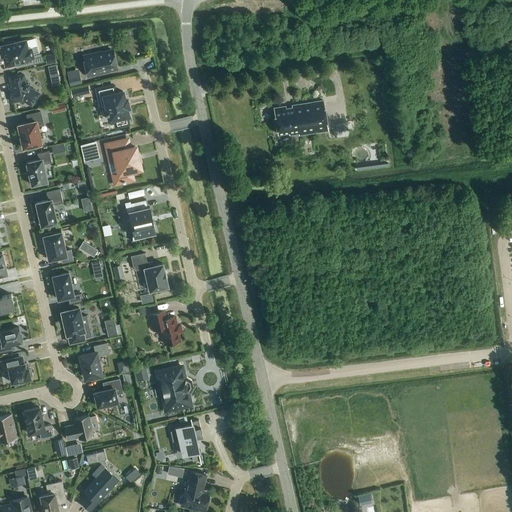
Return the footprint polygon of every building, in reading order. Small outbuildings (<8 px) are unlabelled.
[(0,47),(2,56),(5,55),(7,63),(26,59),(27,65),(43,62),(41,54),(33,56),(31,47),(28,48),(26,40),(12,44),(11,41),(4,43),(5,45),(2,46),(3,47),(0,47)] [(109,69),(117,67),(113,51),(102,53),(101,51),(83,55),(88,77),(109,72),(109,69)] [(56,62),(54,54),(45,56),(47,64),(56,62)] [(60,84),(56,64),(48,66),(52,86),(60,84)] [(12,87),(9,88),(12,102),(22,99),(32,105),(39,93),(29,87),(29,86),(29,85),(29,84),(28,83),(27,82),(26,82),(25,82),(24,74),(10,77),(12,87)] [(69,80),(70,85),(82,83),(80,77),(69,80)] [(107,112),(106,112),(107,114),(108,114),(109,120),(114,119),(116,127),(129,124),(127,116),(128,116),(127,108),(128,107),(127,99),(125,99),(123,91),(116,93),(114,85),(97,89),(101,108),(106,107),(107,112)] [(86,86),(75,89),(77,96),(88,94),(86,86)] [(274,108),(278,134),(289,132),(289,134),(299,133),(299,135),(328,130),(324,101),(292,105),(292,108),(286,109),(286,106),(274,108)] [(28,122),(18,125),(20,134),(17,134),(19,140),(21,139),(23,148),(42,144),(38,126),(43,125),(40,111),(27,115),(28,122)] [(347,122),(335,123),(336,131),(348,129),(347,122)] [(126,182),(125,181),(133,179),(131,171),(141,168),(136,147),(130,148),(128,140),(106,144),(111,164),(117,162),(119,171),(113,172),(115,183),(123,182),(126,182)] [(96,141),(80,145),(84,161),(100,157),(96,141)] [(65,153),(63,144),(52,146),(54,156),(65,153)] [(37,153),(38,159),(26,162),(28,171),(29,176),(30,176),(32,185),(34,184),(34,187),(42,185),(42,182),(47,181),(43,164),(51,162),(49,151),(37,153)] [(131,196),(146,193),(145,186),(129,190),(131,196)] [(36,203),(41,226),(57,222),(53,205),(63,202),(60,189),(46,192),(48,200),(36,203)] [(83,196),(85,210),(94,208),(91,195),(83,196)] [(132,227),(132,240),(131,240),(131,241),(145,238),(145,235),(156,233),(153,222),(152,222),(151,218),(152,217),(150,207),(148,207),(146,199),(131,203),(131,201),(124,202),(127,213),(129,212),(131,222),(133,222),(134,226),(132,227)] [(44,236),(49,259),(60,257),(62,263),(73,260),(71,249),(65,250),(61,232),(52,234),(52,232),(45,234),(45,236),(44,236)] [(98,250),(83,241),(79,248),(94,257),(98,250)] [(162,264),(154,266),(153,261),(147,262),(145,253),(131,256),(133,266),(134,266),(135,270),(144,268),(144,269),(145,269),(149,290),(150,291),(151,291),(151,290),(167,287),(168,287),(168,285),(166,279),(167,279),(165,271),(164,271),(163,265),(163,263),(162,264)] [(103,276),(99,261),(91,262),(95,278),(103,276)] [(118,277),(126,274),(123,262),(114,265),(118,277)] [(68,272),(53,276),(58,299),(68,297),(69,304),(83,301),(81,293),(74,295),(68,272)] [(0,289),(0,314),(7,313),(6,310),(14,308),(11,294),(2,296),(0,289)] [(79,308),(62,312),(64,320),(63,320),(64,326),(65,326),(67,335),(68,334),(70,343),(85,339),(85,338),(91,336),(87,315),(81,316),(79,308)] [(150,314),(154,330),(161,329),(164,344),(172,342),(174,343),(177,342),(178,341),(180,340),(179,333),(185,332),(183,322),(176,323),(175,316),(166,318),(165,310),(150,314)] [(110,326),(106,327),(108,336),(117,334),(115,325),(112,325),(109,325),(110,326)] [(0,339),(0,352),(11,350),(10,344),(22,341),(19,327),(0,331),(0,334),(1,339),(0,339)] [(82,364),(84,371),(85,378),(102,374),(97,356),(110,353),(107,342),(93,345),(95,352),(80,355),(82,364)] [(29,370),(28,367),(27,363),(25,364),(25,363),(24,363),(22,356),(12,358),(0,361),(0,368),(3,368),(4,374),(10,373),(12,382),(15,382),(15,383),(22,382),(22,380),(31,378),(30,376),(32,376),(31,370),(29,370)] [(157,372),(166,411),(191,405),(188,392),(189,391),(191,387),(190,381),(186,379),(185,379),(182,366),(157,372)] [(135,369),(138,379),(147,377),(145,367),(135,369)] [(106,382),(108,389),(94,392),(95,394),(93,395),(95,402),(96,401),(98,406),(108,404),(109,406),(116,404),(115,402),(118,402),(116,395),(123,393),(120,378),(106,382)] [(23,411),(29,433),(39,431),(41,439),(54,436),(51,425),(44,426),(39,407),(23,411)] [(0,441),(17,438),(11,414),(0,416),(0,441)] [(72,425),(64,427),(67,439),(79,436),(79,439),(93,436),(88,415),(75,418),(76,425),(72,426),(72,425)] [(177,427),(177,429),(170,431),(173,441),(180,440),(183,455),(191,453),(193,461),(200,460),(201,463),(200,460),(202,459),(200,450),(198,450),(196,438),(203,436),(201,427),(200,427),(199,419),(192,421),(191,418),(190,418),(192,424),(177,427)] [(63,447),(62,440),(54,442),(56,448),(63,447)] [(83,452),(80,443),(65,447),(67,456),(83,452)] [(95,453),(86,455),(88,463),(97,461),(95,453)] [(77,465),(75,460),(62,463),(63,468),(68,467),(69,468),(77,465)] [(89,495),(82,503),(89,510),(109,488),(110,489),(118,480),(101,464),(93,473),(97,477),(84,491),(89,495)] [(209,494),(201,493),(205,474),(191,471),(187,489),(185,489),(183,496),(182,496),(181,497),(179,502),(180,504),(181,504),(181,505),(205,511),(207,503),(208,504),(210,502),(211,497),(210,495),(209,495),(209,494)] [(131,482),(135,478),(130,473),(126,477),(131,482)] [(16,477),(17,485),(24,484),(22,476),(16,477)] [(38,497),(40,506),(43,506),(44,511),(58,511),(56,501),(66,498),(62,481),(46,485),(48,494),(40,496),(41,497),(38,497)] [(12,501),(12,504),(0,506),(0,511),(30,511),(27,497),(12,501)]
